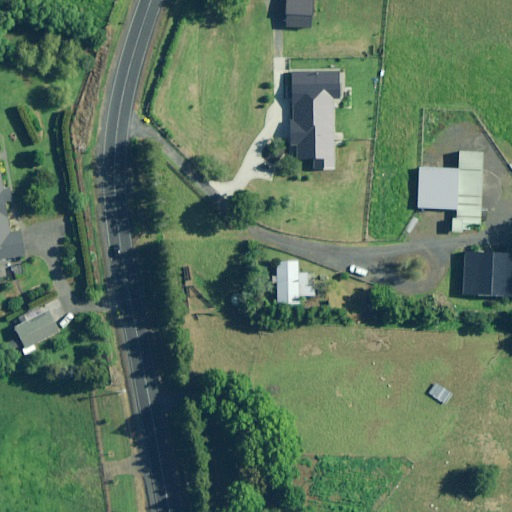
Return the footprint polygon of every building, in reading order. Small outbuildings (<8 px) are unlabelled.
[(298,146),(298,159),(315,159),(315,169),(337,169),(337,71),(294,71),(294,146),(298,146)] [(42,142),(26,107),(15,113),(31,147),(42,142)] [(459,168),(417,167),(416,207),(458,208),(457,218),(451,217),(451,230),(470,230),(471,223),(480,223),(483,153),(459,152),(459,168)] [(0,260),(25,256),(21,231),(14,233),(9,203),(15,202),(13,189),(7,190),(3,171),(0,171),(0,260)] [(511,252),(466,251),(464,294),(511,296),(511,252)] [(308,273),(298,273),(298,260),(278,261),(278,301),(299,300),(299,291),(308,290),(308,273)] [(63,332),(53,311),(17,329),(27,349),(63,332)] [(435,381),(427,393),(445,405),(453,393),(435,381)]
